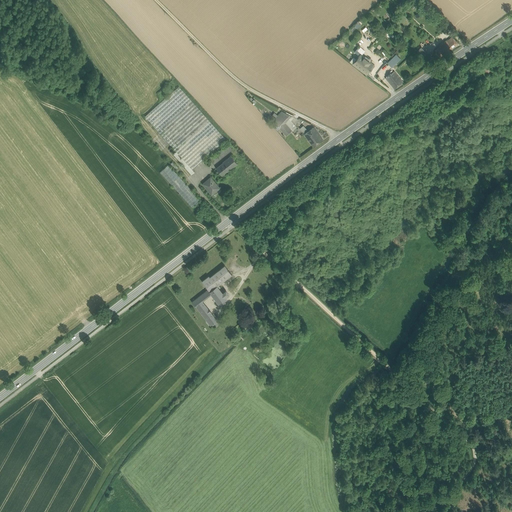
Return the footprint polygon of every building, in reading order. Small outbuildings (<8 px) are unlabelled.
[(443,44),(443,43),(440,45),(440,46),(435,50),(440,56),(457,43),(452,37),(443,44)] [(341,52),(345,56),(350,50),(346,46),(341,52)] [(361,55),(365,50),(359,46),(356,50),(361,55)] [(421,47),(417,51),(425,60),(423,61),(426,64),(432,59),(421,47)] [(374,65),(360,55),(352,64),(366,75),(374,65)] [(403,81),(394,71),(386,78),(394,88),(403,81)] [(226,139),(179,87),(145,117),(176,152),(177,151),(181,156),(178,159),(192,175),(195,172),(192,169),(226,139)] [(249,91),(246,94),(252,100),(255,97),(249,91)] [(284,113),(280,113),(273,121),(276,123),(275,123),(276,124),(280,128),(285,123),(292,116),(284,113)] [(285,123),(291,131),(293,130),(295,132),(298,129),(291,121),(294,117),(292,116),(285,123)] [(291,131),(285,123),(280,128),(286,135),(291,131)] [(322,139),(313,127),(309,131),(305,134),(304,134),(313,146),(322,139)] [(228,144),(210,159),(214,164),(232,149),(228,144)] [(237,163),(231,156),(228,158),(234,166),(237,163)] [(228,158),(223,162),(224,163),(217,168),(222,175),(229,169),(229,170),(234,166),(228,158)] [(201,200),(168,165),(160,173),(192,208),(201,200)] [(219,188),(211,178),(208,180),(208,181),(204,185),(211,193),(215,190),(216,191),(219,188)] [(201,204),(194,210),(197,214),(205,207),(201,204)] [(225,265),(213,274),(220,283),(232,274),(225,265)] [(213,274),(209,277),(209,275),(202,281),(208,289),(210,291),(217,286),(220,283),(213,274)] [(217,286),(210,291),(212,293),(220,304),(226,298),(217,286)] [(206,291),(199,297),(202,301),(209,295),(206,291)] [(202,301),(199,297),(192,301),(196,306),(202,301)] [(202,301),(196,306),(199,310),(205,305),(202,301)] [(217,320),(205,305),(199,310),(210,324),(217,320)]
